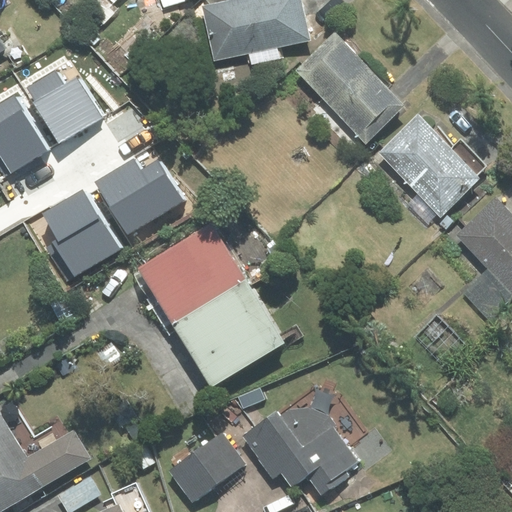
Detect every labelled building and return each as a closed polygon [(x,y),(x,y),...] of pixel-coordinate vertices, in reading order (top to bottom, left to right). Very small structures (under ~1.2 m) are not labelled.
[(250,51),(253,64),(280,57),(278,47),(310,40),(301,0),(238,0),(204,7),(216,59),(250,51)] [(335,35),(298,70),(366,141),(403,106),(335,35)] [(61,141),(105,115),(82,78),(68,86),(59,71),(30,88),(61,141)] [(0,150),(12,171),(52,148),(20,95),(0,107),(0,150)] [(477,175),(486,166),(460,140),(454,145),(438,129),(435,132),(418,115),(380,153),(421,194),(413,203),(430,220),(438,212),(441,216),(480,178),(477,175)] [(130,234),(187,200),(162,160),(144,172),(137,160),(99,183),(130,234)] [(72,278),(122,247),(88,191),(48,215),(62,237),(51,243),(72,278)] [(511,214),(496,198),(458,235),(491,269),(466,294),(490,319),(511,297),(511,214)] [(140,269),(173,325),(246,281),(212,226),(140,269)] [(246,281),(173,325),(211,387),(283,343),(246,281)] [(1,415),(0,414),(0,510),(90,458),(74,431),(68,434),(60,421),(34,436),(17,406),(1,415)] [(346,471),(359,462),(334,427),(336,425),(329,415),(311,407),(289,410),(282,415),(279,412),(244,436),(273,478),(281,473),(291,487),(307,476),(321,497),(350,476),(346,471)] [(222,436),(173,471),(195,500),(243,465),(222,436)] [(70,511),(101,494),(91,476),(59,494),(69,511),(70,511)] [(103,511),(148,511),(136,484),(112,494),(118,506),(103,511)]
